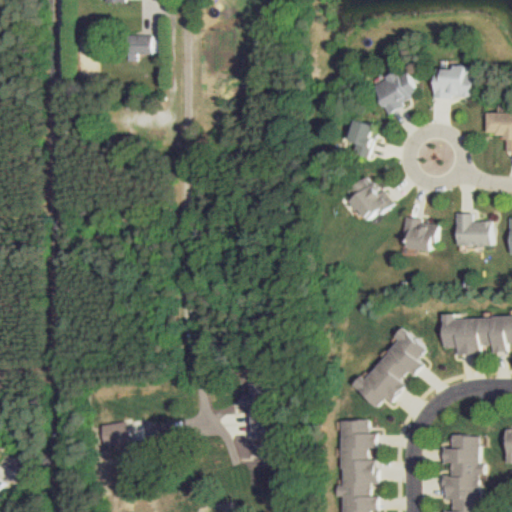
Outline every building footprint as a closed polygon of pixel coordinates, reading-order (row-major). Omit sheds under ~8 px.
[(138,61),(138,53),(154,54),(154,35),(130,35),(129,61),(138,61)] [(476,74),(468,74),(469,65),(457,65),(457,68),(438,68),(437,96),(475,97),(476,74)] [(402,74),(400,71),(376,85),(392,112),(422,93),(409,71),(402,74)] [(511,150),(511,112),(489,112),(489,133),(508,133),(508,151),(511,150)] [(352,141),(359,142),(356,153),(372,157),(381,125),(357,119),(352,141)] [(348,191),(368,221),(396,202),(387,190),(382,194),(370,176),(348,191)] [(459,245),(494,245),(494,221),(476,221),(476,213),(460,213),(459,245)] [(410,247),(437,251),(440,222),(408,218),(406,238),(411,239),(410,247)] [(511,343),(511,315),(457,318),(457,313),(446,313),(447,347),(461,347),(461,354),(484,353),(484,345),(496,345),(497,351),(511,351),(511,343)] [(431,349),(404,327),(393,341),(395,343),(358,388),(381,407),(388,397),(395,402),(410,384),(404,380),(412,371),(417,376),(426,364),(421,360),(431,349)] [(254,439),(273,439),(273,383),(252,383),(252,394),(246,394),(246,407),(253,406),(254,439)] [(345,420),(344,479),(341,479),(341,496),(346,496),(345,511),(374,511),(382,511),(382,496),(374,496),(374,484),(381,484),(381,460),(372,459),(372,448),(380,448),(380,433),(372,433),(372,420),(345,420)] [(131,443),(129,422),(105,424),(107,446),(131,443)] [(483,511),(484,474),(489,474),(489,464),(483,464),(484,436),(455,435),(455,448),(447,447),(447,463),(455,463),(455,475),(447,475),(446,499),(456,499),(456,511),(448,511),(447,511),(483,511)] [(0,493),(9,482),(0,475),(0,493)]
